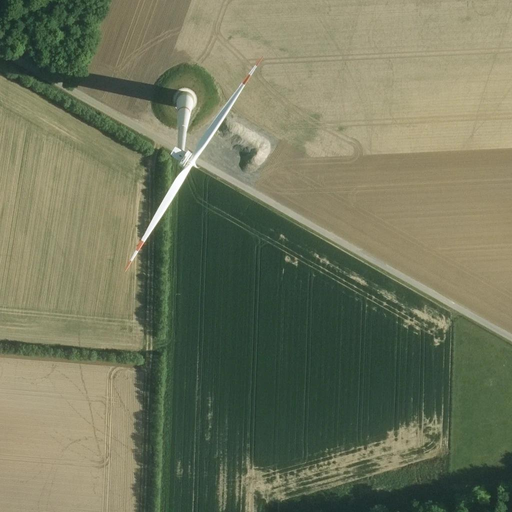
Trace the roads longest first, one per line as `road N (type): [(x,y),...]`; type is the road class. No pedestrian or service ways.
road 1 (unclassified): [(0,50),(511,338)]
road 2 (track): [(144,511),(154,137)]
